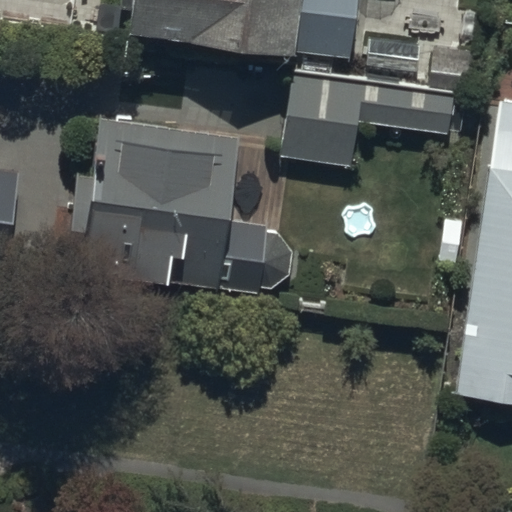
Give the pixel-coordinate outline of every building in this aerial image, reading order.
[(125,0),(123,20),(345,49),(351,0),(125,0)] [(447,81),(287,61),(276,148),(349,157),(354,115),(442,125),(447,81)] [(511,98),(493,96),(453,384),(511,392),(511,98)] [(65,219),(81,221),(76,260),(254,285),(254,281),(268,282),(286,271),(288,246),(276,229),(263,227),(264,219),(223,214),(235,131),(94,112),(87,167),(71,165),(65,219)] [(18,172),(0,169),(0,268),(2,269),(18,172)]
